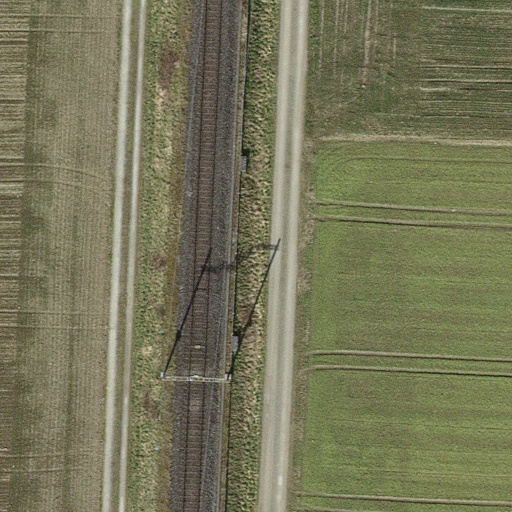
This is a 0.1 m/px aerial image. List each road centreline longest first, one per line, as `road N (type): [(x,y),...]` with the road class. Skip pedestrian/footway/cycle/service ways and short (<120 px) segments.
road 1 (track): [(274,511),(299,0)]
road 2 (track): [(122,511),(143,0)]
